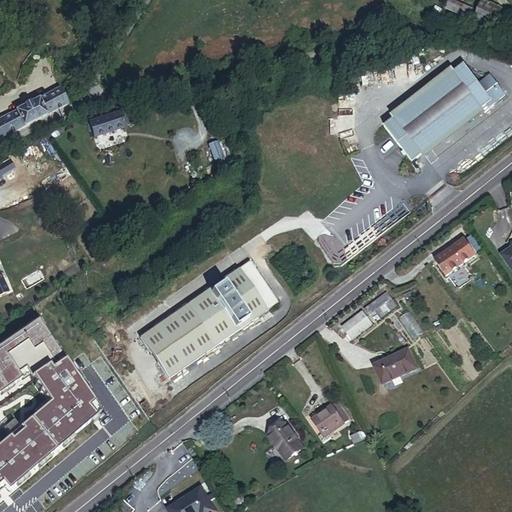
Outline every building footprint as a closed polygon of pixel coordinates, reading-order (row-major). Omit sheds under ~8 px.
[(447,0),(444,10),(473,20),(477,10),(450,0),(447,0)] [(486,13),(482,23),(504,31),(511,12),(489,4),(486,13)] [(482,23),(486,13),(477,10),(473,20),(471,25),(480,28),(482,23)] [(411,77),(406,51),(391,54),(392,59),(337,70),(341,91),(355,89),(411,77)] [(466,81),(453,64),(442,72),(382,118),(373,126),(399,160),(409,152),(468,106),(474,102),(476,105),(493,93),(477,73),(466,81)] [(382,118),(442,72),(437,66),(378,112),(382,118)] [(0,119),(0,134),(2,139),(70,103),(61,87),(0,119)] [(468,106),(409,152),(414,158),(473,112),(468,106)] [(125,113),(86,125),(90,139),(129,127),(125,113)] [(215,162),(227,157),(220,141),(208,146),(215,162)] [(316,227),(298,241),(317,265),(335,251),(316,227)] [(511,250),(501,259),(511,274),(511,250)] [(452,252),(434,264),(444,279),(462,267),(452,252)] [(241,256),(135,339),(167,379),(272,296),(241,256)] [(384,294),(362,311),(367,317),(372,313),(376,319),(393,306),(384,294)] [(400,319),(408,330),(416,324),(408,313),(400,319)] [(359,314),(339,329),(349,341),(368,326),(359,314)] [(0,348),(0,490),(108,412),(39,324),(0,348)] [(405,352),(370,368),(378,386),(413,370),(405,352)] [(332,406),(311,420),(323,438),(320,440),(322,444),(330,439),(327,435),(344,423),(332,406)] [(283,425),(267,436),(284,460),(300,449),(283,425)] [(347,436),(350,442),(363,437),(360,430),(347,436)] [(213,511),(199,490),(165,511),(213,511)]
